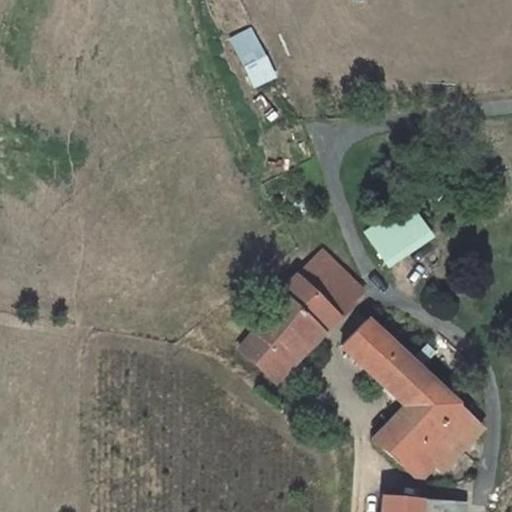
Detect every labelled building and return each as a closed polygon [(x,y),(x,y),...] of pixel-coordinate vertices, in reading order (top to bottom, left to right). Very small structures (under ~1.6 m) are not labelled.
[(264,55),(252,31),(231,42),(244,66),(264,55)] [(273,75),(264,55),(244,66),(253,83),(273,75)] [(365,230),(382,266),(433,241),(415,205),(365,230)] [(320,325),(327,331),(339,318),(351,305),(308,264),(298,276),(279,293),(267,313),(252,337),(282,364),(320,325)] [(433,467),(474,422),(438,389),(442,384),(437,379),(433,384),(365,320),(341,346),(405,406),(391,421),(416,444),(409,451),(430,470),(433,467)] [(327,331),(320,325),(282,364),(252,337),(239,350),(276,383),(327,331)] [(416,444),(391,421),(373,440),(419,483),(430,470),(409,451),(416,444)] [(481,428),(474,422),(433,467),(440,474),(481,428)] [(462,511),(463,504),(381,497),(380,511),(462,511)]
